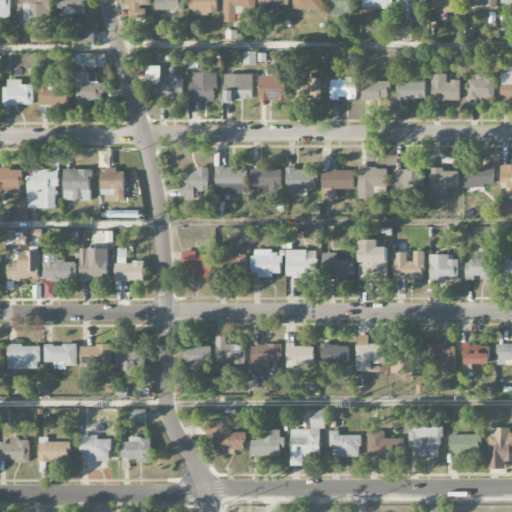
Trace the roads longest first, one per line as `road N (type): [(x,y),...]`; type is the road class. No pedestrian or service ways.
road 1 (residential): [(209,511),(204,476),(166,396),(161,209),(107,0)]
road 2 (tertiary): [(511,311),(0,315)]
road 3 (residential): [(511,134),(0,137)]
road 4 (residential): [(511,489),(208,490)]
road 5 (residential): [(209,496),(0,496)]
